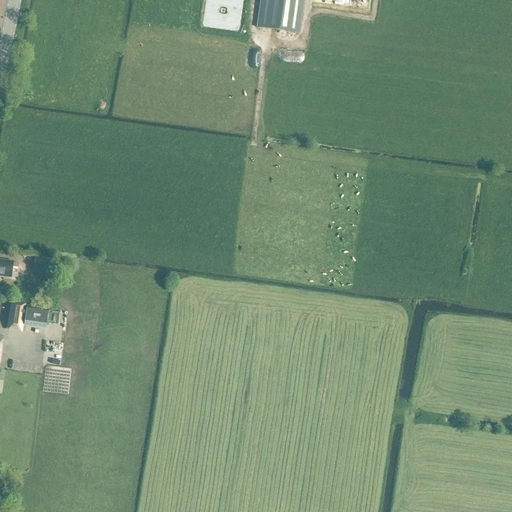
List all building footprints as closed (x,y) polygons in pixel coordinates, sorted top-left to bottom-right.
[(299,34),(303,0),(260,0),(257,28),(299,34)] [(48,272),(49,260),(35,258),(34,270),(48,272)] [(18,272),(18,265),(12,264),(13,262),(0,260),(0,277),(11,278),(12,271),(18,272)] [(21,331),(24,306),(12,304),(8,330),(21,331)] [(45,328),(48,311),(27,308),(24,324),(45,328)]
